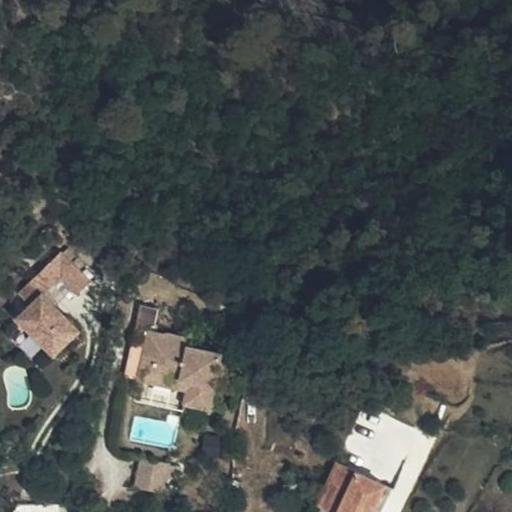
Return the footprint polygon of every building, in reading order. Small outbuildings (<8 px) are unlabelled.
[(97,260),(87,247),(41,284),(53,298),(39,309),(72,349),(98,328),(66,290),(85,274),(101,293),(115,281),(103,267),(97,260)] [(102,256),(97,260),(103,267),(108,263),(102,256)] [(137,321),(151,325),(153,317),(157,303),(142,299),(137,321)] [(151,325),(149,337),(163,341),(160,350),(177,353),(173,369),(211,379),(205,405),(222,409),(236,352),(204,345),(206,339),(200,338),(200,335),(182,331),(181,334),(166,330),(168,322),(170,322),(174,307),(157,303),(153,317),(151,325)] [(177,353),(160,350),(154,378),(202,389),(199,403),(205,405),(211,379),(173,369),(177,353)] [(237,457),(240,438),(219,436),(217,455),(237,457)] [(345,486),(365,496),(385,456),(365,446),(345,486)] [(182,462),(154,455),(147,484),(176,491),(179,476),(182,464),(182,462)] [(385,456),(365,496),(360,505),(374,511),(392,511),(414,470),(385,456)] [(193,467),(182,464),(179,476),(190,479),(193,467)]
